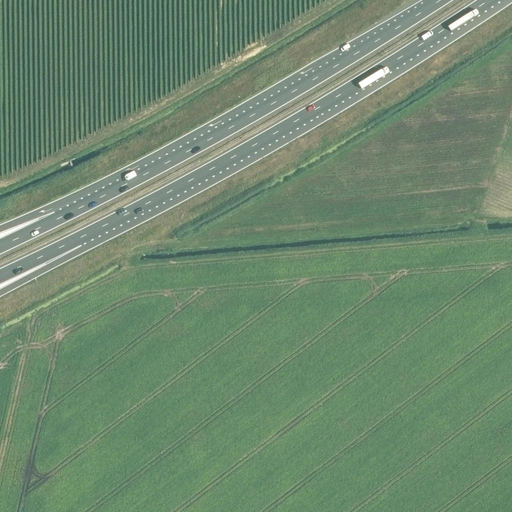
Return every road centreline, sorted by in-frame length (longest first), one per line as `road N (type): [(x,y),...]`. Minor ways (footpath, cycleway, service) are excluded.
road 1 (motorway): [(440,0),(263,108),(58,218)]
road 2 (motorway): [(109,223),(290,124),(488,0)]
road 3 (motorway): [(0,293),(109,223)]
road 4 (motorway): [(0,275),(109,223)]
